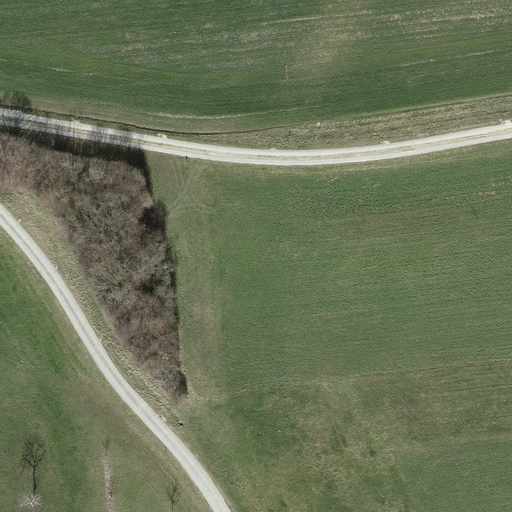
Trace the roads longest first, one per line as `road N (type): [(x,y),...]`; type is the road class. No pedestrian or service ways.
road 1 (track): [(0,118),(228,156),(341,160),(511,131)]
road 2 (track): [(0,220),(116,387),(223,511)]
